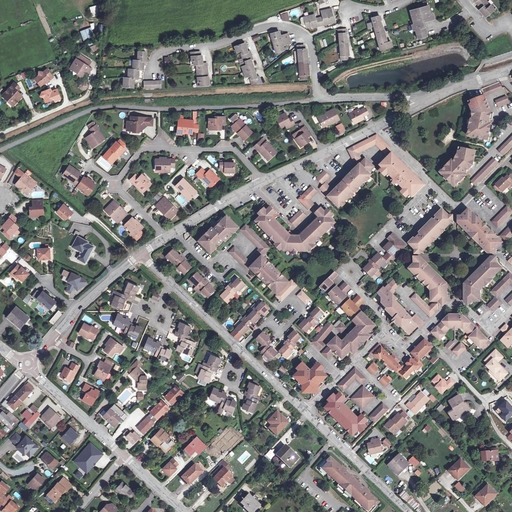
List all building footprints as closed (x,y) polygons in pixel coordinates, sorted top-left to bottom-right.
[(486,16),(494,9),(486,0),(474,0),(481,8),(479,9),(486,16)] [(97,5),(90,6),(91,16),(98,16),(97,5)] [(423,22),(434,19),(433,14),(431,14),(428,6),(410,11),(414,25),(411,25),(413,30),(415,30),(417,39),(427,36),(425,30),(427,29),(426,26),(425,26),(423,22)] [(323,16),(316,18),(315,14),(304,17),(307,27),(313,26),(313,27),(335,22),(334,15),(333,16),(331,8),(321,11),(323,16)] [(282,20),(290,21),(288,12),(281,14),(282,20)] [(381,27),(379,20),(381,20),(380,15),(372,18),(381,50),(392,46),(391,41),(387,42),(383,27),(381,27)] [(79,31),(83,41),(94,37),(90,27),(79,31)] [(348,42),(348,37),(347,37),(346,33),(347,33),(347,29),(338,30),(340,42),(341,60),(348,59),(348,55),(349,55),(349,49),(348,49),(347,47),(349,47),(348,42)] [(284,50),(283,45),(291,43),(288,34),(280,36),(279,31),(271,33),(276,52),(284,50)] [(96,43),(88,47),(90,52),(99,48),(96,43)] [(242,58),(239,59),(246,77),(250,75),(253,83),(261,80),(259,76),(257,77),(251,60),(253,59),(250,51),(248,52),(245,43),(235,47),(237,52),(240,51),(241,50),(244,58),(242,58)] [(303,60),(308,60),(307,49),(304,49),(304,45),(297,45),(300,79),(307,79),(307,75),(309,74),(308,63),(303,64),(303,60)] [(146,52),(138,51),(138,60),(133,60),(133,69),(128,69),(128,78),(124,77),(123,86),(134,87),(134,78),(138,79),(139,69),(143,70),(144,61),(146,61),(147,57),(146,57),(146,52)] [(205,65),(205,63),(203,63),(202,55),(200,55),(200,52),(191,52),(192,61),(193,61),(194,65),(196,64),(198,82),(200,82),(200,86),(209,85),(208,76),(207,77),(206,73),(208,73),(207,65),(205,65)] [(84,73),(88,66),(87,66),(90,61),(81,56),(79,60),(78,60),(76,63),(74,61),(71,67),(77,71),(76,72),(82,76),(84,73)] [(93,69),(88,66),(84,73),(88,75),(93,69)] [(53,77),(47,69),(43,72),(39,71),(39,76),(35,78),(41,86),(49,80),(53,77)] [(77,85),(84,91),(89,85),(83,79),(77,85)] [(500,82),(482,89),(485,96),(502,89),(500,82)] [(14,83),(6,92),(7,93),(4,97),(8,101),(9,99),(15,104),(22,96),(17,91),(20,88),(14,83)] [(50,89),(42,92),(40,96),(44,98),(46,102),(54,99),(55,101),(61,99),(57,89),(51,91),(50,89)] [(481,136),(481,138),(488,140),(491,124),(489,123),(491,112),(485,96),(472,101),(473,103),(471,104),(474,112),(475,113),(476,114),(474,115),(472,125),(471,124),(468,135),(478,138),(479,136),(481,136)] [(499,107),(509,103),(507,96),(496,101),(499,107)] [(365,108),(360,111),(359,109),(349,114),(354,123),(364,119),(363,117),(368,114),(365,108)] [(335,122),(338,120),(332,109),(317,117),(322,126),(328,123),(328,124),(334,121),(335,122)] [(236,112),(229,118),(232,122),(239,116),(236,112)] [(291,117),(288,119),(285,113),(276,118),(281,127),(285,125),(287,128),(295,124),(291,117)] [(142,125),(149,126),(149,118),(131,116),(130,121),(127,121),(127,127),(130,127),(129,130),(142,131),(142,125)] [(221,125),(226,125),(226,117),(215,116),(215,119),(208,119),(208,130),(221,130),(221,125)] [(183,121),(179,120),(177,132),(182,133),(188,134),(188,132),(192,133),(192,132),(198,132),(199,125),(197,125),(193,124),(193,121),(189,120),(189,122),(186,121),(186,120),(183,119),(183,121)] [(240,119),(232,125),(238,132),(237,133),(244,140),(252,132),(240,119)] [(98,142),(104,138),(98,129),(99,129),(96,125),(90,129),(93,133),(85,138),(92,148),(99,143),(98,142)] [(304,126),(301,128),(302,128),(304,132),(295,139),(300,147),(310,141),(309,139),(307,137),(310,135),(304,126)] [(295,139),(304,132),(302,128),(292,134),(295,139)] [(504,155),(511,146),(511,136),(499,150),(504,155)] [(390,148),(380,139),(372,137),(355,146),(358,153),(375,144),(385,154),(389,150),(390,148)] [(264,154),(269,159),(277,152),(263,138),(254,146),(257,150),(258,150),(263,156),(264,154)] [(117,155),(119,156),(125,149),(116,142),(103,157),(110,163),(117,155)] [(355,146),(350,149),(351,151),(349,152),(354,162),(361,158),(359,155),(358,153),(355,146)] [(451,179),(451,182),(455,186),(467,175),(465,173),(473,165),(476,151),(463,148),(462,151),(459,151),(458,155),(460,156),(458,159),(457,158),(453,161),(452,160),(441,172),(445,176),(448,176),(450,177),(451,179)] [(117,155),(110,163),(111,164),(119,156),(117,155)] [(382,167),(390,175),(403,188),(411,196),(412,194),(414,196),(422,188),(419,185),(422,182),(414,174),(412,175),(411,174),(410,176),(402,168),(403,167),(402,165),(403,164),(395,156),(392,159),(390,156),(382,164),(383,165),(382,167)] [(166,168),(170,168),(170,167),(174,167),(175,159),(170,159),(170,160),(166,160),(166,159),(163,159),(163,158),(160,158),(160,159),(155,159),(155,170),(160,170),(160,171),(166,171),(166,168)] [(339,208),(377,169),(366,158),(355,169),(354,168),(345,176),(347,178),(339,186),(337,184),(332,190),(325,183),(320,189),(339,208)] [(494,158),(474,178),(479,183),(499,164),(494,158)] [(225,162),(225,160),(220,160),(220,168),(224,172),(234,172),(234,163),(233,162),(225,162)] [(414,174),(403,164),(402,165),(403,167),(402,168),(410,176),(411,174),(412,175),(414,174)] [(74,184),(77,186),(82,179),(78,177),(80,175),(77,172),(78,171),(69,165),(63,175),(74,183),(74,184)] [(388,177),(390,175),(382,167),(380,169),(388,177)] [(214,176),(215,175),(210,170),(206,173),(202,168),(196,174),(201,178),(210,187),(218,180),(214,176)] [(324,175),(322,173),(317,179),(322,184),(330,176),(326,173),(324,175)] [(15,185),(24,192),(26,188),(29,191),(35,185),(30,180),(30,179),(24,174),(15,185)] [(133,183),(135,182),(138,185),(136,186),(143,192),(151,184),(142,174),(138,177),(135,174),(130,180),(133,183)] [(510,184),(511,186),(511,185),(511,179),(509,177),(508,175),(504,179),(503,177),(496,184),(497,185),(495,187),(499,191),(501,189),(503,191),(507,187),(510,184)] [(90,181),(87,179),(86,179),(83,177),(82,179),(77,186),(86,193),(86,192),(90,194),(96,185),(92,183),(93,181),(91,180),(90,181)] [(183,192),(190,199),(197,192),(183,178),(175,186),(182,193),(183,192)] [(477,186),(479,183),(474,178),(471,181),(477,186)] [(309,199),(317,192),(312,186),(298,199),(308,210),(314,204),(309,199)] [(411,196),(403,188),(401,190),(409,198),(411,196)] [(183,192),(182,193),(189,200),(190,199),(183,192)] [(166,214),(170,219),(178,211),(164,197),(155,206),(165,215),(166,214)] [(33,205),(33,207),(30,207),(30,216),(38,216),(38,214),(43,213),(42,204),(41,205),(40,200),(32,200),(33,205)] [(113,216),(120,223),(127,215),(124,212),(125,211),(114,201),(105,210),(112,217),(113,216)] [(73,213),(63,204),(56,212),(64,219),(66,218),(67,219),(73,213)] [(492,221),(498,227),(511,212),(511,210),(507,206),(492,221)] [(263,215),(261,216),(256,221),(277,243),(280,246),(282,249),(285,251),(306,251),(308,249),(311,246),(314,243),(336,223),(331,218),(329,216),(332,214),(328,210),(325,212),(321,208),(316,213),(318,215),(315,218),(302,231),(301,231),(299,233),(298,235),(293,235),(293,233),(290,230),(288,232),(275,219),(277,217),(275,214),(272,211),(274,210),(271,207),(267,211),(264,208),(260,212),(263,215)] [(450,221),(453,221),(453,215),(449,215),(443,209),(437,214),(438,216),(437,217),(436,216),(425,227),(424,226),(417,232),(417,235),(414,238),(409,243),(415,249),(415,253),(421,253),(421,251),(423,251),(450,223),(450,221)] [(497,248),(500,245),(502,242),(494,234),(491,231),(488,229),(483,223),(480,221),(478,218),(469,209),(466,212),(463,215),(461,215),(458,215),(458,221),(472,235),(473,235),(477,239),(477,240),(491,253),(497,253),(497,249),(497,248)] [(295,226),(306,216),(301,210),(290,221),(295,226)] [(4,234),(8,237),(11,234),(18,227),(13,223),(18,219),(12,214),(8,218),(9,219),(2,227),(6,230),(7,231),(4,234)] [(203,240),(201,243),(211,253),(217,248),(216,247),(218,246),(219,244),(219,245),(225,240),(226,241),(231,235),(232,234),(234,232),(234,233),(239,227),(229,217),(227,220),(225,218),(222,222),(223,224),(221,226),(219,228),(218,226),(215,229),(213,228),(210,231),(211,233),(209,235),(207,237),(206,235),(202,239),(203,240)] [(143,227),(136,219),(135,220),(132,218),(125,224),(128,227),(127,228),(131,232),(132,231),(136,234),(133,237),(136,240),(143,233),(140,230),(143,227)] [(488,253),(491,253),(477,240),(477,239),(473,235),(472,235),(458,221),(458,223),(488,253)] [(511,235),(511,224),(501,236),(506,241),(511,235)] [(252,266),(262,256),(270,248),(246,225),(241,230),(259,248),(248,259),(235,247),(230,252),(248,270),(251,268),(252,266)] [(90,254),(89,254),(90,252),(93,246),(87,243),(88,242),(78,237),(80,233),(76,231),(74,235),(78,237),(72,247),(76,249),(77,249),(80,251),(81,249),(83,250),(82,253),(81,252),(78,259),(85,263),(90,254)] [(398,249),(400,252),(406,246),(392,233),(387,238),(390,241),(390,242),(398,249)] [(398,249),(390,242),(384,248),(389,252),(386,255),(383,258),(379,253),(373,260),(371,259),(370,260),(367,263),(368,265),(365,268),(364,269),(368,273),(372,277),(375,274),(378,271),(378,270),(377,270),(380,267),(380,268),(386,261),(390,264),(392,261),(395,259),(394,258),(392,255),(398,249)] [(5,243),(1,247),(0,245),(0,258),(6,251),(10,247),(5,243)] [(50,248),(38,249),(38,259),(50,259),(50,248)] [(398,249),(392,255),(394,258),(400,252),(398,249)] [(175,262),(177,264),(184,257),(181,255),(180,256),(174,250),(167,257),(173,263),(175,262)] [(262,256),(252,266),(255,269),(253,270),(257,274),(258,273),(260,275),(263,277),(261,278),(267,284),(269,283),(271,285),(273,287),(271,288),(275,292),(277,291),(279,293),(278,294),(276,296),(282,301),(297,286),(292,280),(289,283),(284,277),(283,278),(281,275),(270,264),(270,265),(267,262),(268,262),(262,256)] [(187,260),(184,257),(177,264),(180,267),(179,268),(185,275),(192,268),(186,261),(187,260)] [(423,263),(418,257),(415,257),(415,260),(415,263),(413,265),(413,272),(431,290),(432,290),(432,299),(434,299),(434,301),(439,301),(447,301),(447,286),(444,283),(445,282),(426,263),(423,263)] [(464,301),(467,304),(470,301),(472,301),(480,301),(480,290),(484,286),(488,282),(493,278),(500,270),(499,268),(500,266),(497,263),(497,260),(496,257),(491,257),(491,260),(488,260),(466,282),(469,285),(464,289),(464,301)] [(21,268),(18,265),(10,273),(14,276),(15,275),(18,277),(22,281),(29,274),(21,267),(21,268)] [(74,287),(78,291),(87,282),(83,278),(81,279),(80,279),(81,277),(64,269),(62,275),(70,278),(68,282),(72,284),(71,286),(70,285),(67,291),(71,293),(74,287)] [(331,279),(332,280),(338,275),(335,272),(320,286),(323,289),(324,288),(327,291),(334,284),(331,281),(330,280),(331,279)] [(198,285),(201,288),(208,280),(205,278),(204,279),(197,273),(190,280),(197,286),(198,285)] [(491,292),(497,297),(510,284),(511,285),(511,275),(510,273),(491,292)] [(232,283),(229,286),(236,293),(238,290),(240,292),(246,285),(239,278),(233,285),(232,283)] [(211,283),(208,280),(201,288),(203,290),(202,291),(209,298),(216,291),(209,285),(211,283)] [(399,285),(394,280),(385,289),(384,287),(379,292),(381,293),(379,294),(385,300),(384,301),(387,304),(385,306),(388,308),(391,310),(390,312),(396,318),(398,321),(396,323),(400,326),(401,325),(407,331),(409,329),(412,332),(418,326),(419,328),(424,323),(416,315),(412,318),(404,310),(405,309),(396,300),(397,299),(392,293),(393,292),(392,291),(393,290),(399,285)] [(340,290),(339,289),(336,286),(329,293),(332,296),(331,297),(334,300),(337,302),(338,301),(340,304),(347,297),(345,294),(343,293),(344,292),(346,293),(351,288),(348,285),(345,282),(340,288),(342,289),(340,290)] [(135,291),(137,292),(139,287),(130,283),(128,288),(127,287),(125,291),(126,292),(125,295),(127,296),(134,299),(135,296),(133,295),(135,291)] [(233,296),(236,293),(229,286),(226,289),(227,290),(221,297),(228,303),(235,297),(233,296)] [(37,290),(32,296),(36,300),(37,299),(41,302),(42,301),(46,304),(45,305),(49,309),(56,302),(43,291),(41,293),(37,290)] [(126,300),(127,296),(125,295),(123,295),(114,291),(112,295),(115,296),(113,300),(115,300),(113,305),(122,309),(124,304),(122,303),(124,299),(126,300)] [(306,304),(311,300),(302,291),(298,295),(306,304)] [(26,293),(22,301),(28,303),(31,296),(26,293)] [(430,317),(435,312),(429,307),(416,294),(411,298),(430,317)] [(354,303),(352,302),(350,300),(343,307),(345,309),(344,310),(347,313),(350,316),(351,315),(353,317),(360,310),(358,308),(356,306),(358,305),(359,306),(364,301),(361,298),(359,295),(353,301),(355,302),(354,303)] [(493,306),(496,308),(501,303),(496,298),(488,306),(490,308),(493,306)] [(254,310),(259,316),(262,313),(263,315),(270,308),(263,301),(256,308),(255,306),(252,309),(254,310)] [(16,307),(7,317),(20,328),(24,323),(23,321),(27,316),(16,307)] [(313,315),(310,318),(316,324),(319,321),(318,320),(324,314),(317,307),(311,314),(313,315)] [(53,324),(62,314),(58,310),(49,321),(53,324)] [(259,316),(254,310),(247,317),(246,315),(243,318),(250,325),(253,322),(254,324),(261,317),(259,316)] [(332,348),(335,351),(343,359),(351,351),(356,350),(362,345),(367,339),(367,334),(376,326),(364,314),(362,312),(353,320),(359,326),(357,327),(351,334),(344,341),(343,342),(337,337),(329,345),(330,346),(322,353),(328,359),(332,355),(333,353),(330,351),(332,348)] [(121,317),(122,316),(118,314),(114,322),(118,324),(118,326),(122,328),(123,326),(126,328),(128,322),(130,319),(126,317),(126,319),(121,317)] [(453,319),(453,315),(449,315),(449,316),(448,316),(434,331),(435,332),(434,334),(440,340),(445,335),(444,333),(450,328),(453,328),(454,328),(458,328),(462,328),(464,330),(468,333),(467,335),(480,348),(481,346),(484,349),(489,344),(485,340),(486,338),(479,331),(477,332),(476,331),(475,332),(472,329),(474,327),(471,323),(469,321),(466,321),(466,318),(464,316),(462,316),(462,315),(458,315),(458,319),(453,319)] [(248,328),(250,325),(243,318),(241,321),(242,322),(236,328),(243,335),(249,329),(248,328)] [(314,327),(316,324),(310,318),(307,320),(306,319),(300,325),(306,332),(312,326),(314,327)] [(141,327),(136,326),(135,327),(131,325),(132,324),(128,322),(126,328),(125,329),(125,331),(128,332),(127,334),(132,336),(132,334),(137,336),(141,327)] [(175,335),(182,337),(183,338),(188,340),(189,336),(187,335),(188,331),(187,331),(189,326),(180,322),(178,327),(180,328),(178,332),(176,331),(175,335)] [(320,349),(325,343),(322,341),(334,327),(329,322),(322,330),(312,342),(318,347),(320,349)] [(341,322),(336,327),(341,333),(347,327),(341,322)] [(79,333),(86,337),(86,336),(89,337),(93,340),(99,330),(92,326),(91,327),(84,323),(79,333)] [(511,326),(510,328),(510,329),(509,330),(508,328),(509,327),(506,324),(503,327),(501,330),(503,332),(505,334),(506,335),(505,336),(504,335),(500,339),(507,346),(511,341),(511,326)] [(287,341),(294,347),(297,344),(295,343),(302,337),(295,330),(289,337),(290,338),(287,341)] [(265,349),(269,345),(271,343),(268,340),(270,339),(264,332),(257,339),(263,345),(262,346),(265,349)] [(155,355),(155,354),(159,346),(160,342),(157,341),(156,343),(152,341),(153,339),(148,337),(145,346),(149,348),(148,350),(152,351),(151,354),(155,355)] [(180,346),(178,345),(176,350),(185,353),(187,349),(189,350),(191,345),(189,345),(190,341),(188,340),(183,338),(182,337),(180,341),(182,342),(180,346)] [(111,356),(114,352),(118,351),(122,346),(111,338),(108,341),(110,343),(108,347),(107,346),(104,350),(111,356)] [(376,347),(372,352),(378,357),(380,360),(382,358),(386,361),(389,365),(392,368),(396,372),(397,371),(398,370),(404,376),(406,378),(414,371),(416,369),(419,365),(420,367),(423,364),(419,360),(422,358),(425,354),(426,356),(429,353),(428,352),(431,348),(433,346),(427,341),(426,342),(424,340),(420,345),(422,348),(420,350),(417,347),(412,353),(416,357),(417,358),(415,361),(413,360),(412,358),(406,364),(408,365),(405,368),(403,366),(403,365),(402,366),(398,362),(394,359),(391,356),(387,352),(382,347),(379,350),(376,347)] [(294,347),(287,341),(285,343),(286,345),(280,351),(283,355),(287,358),(293,352),(292,350),(294,348),(294,347)] [(458,356),(466,348),(461,343),(453,351),(458,356)] [(278,353),(269,345),(265,349),(262,352),(271,361),(278,353)] [(171,351),(167,349),(166,351),(162,349),(163,347),(159,346),(155,354),(159,356),(158,358),(162,359),(163,358),(168,359),(171,351)] [(496,350),(485,361),(488,364),(487,365),(491,370),(490,371),(497,378),(501,374),(502,375),(506,371),(497,363),(503,357),(496,350)] [(218,363),(219,364),(221,359),(213,355),(211,360),(209,359),(207,363),(209,364),(207,368),(213,370),(216,371),(218,368),(216,367),(218,363)] [(439,358),(436,355),(431,361),(434,364),(439,358)] [(146,376),(138,367),(141,365),(137,360),(128,370),(131,373),(130,374),(138,383),(138,390),(146,390),(146,384),(146,376)] [(101,361),(98,366),(99,367),(94,375),(103,380),(111,367),(110,366),(104,363),(101,361)] [(319,385),(322,382),(328,376),(323,370),(325,368),(319,362),(314,368),(315,369),(312,371),(310,372),(308,369),(309,368),(303,362),(298,368),(300,371),(296,374),(298,376),(296,378),(300,382),(303,385),(303,388),(303,393),(311,393),(311,390),(319,390),(319,388),(319,385)] [(76,373),(79,367),(72,363),(69,369),(65,367),(60,376),(70,382),(75,372),(76,373)] [(373,375),(379,369),(373,364),(368,369),(373,375)] [(208,382),(210,378),(209,377),(210,373),(212,374),(213,370),(207,368),(206,367),(205,366),(203,370),(202,369),(200,373),(201,374),(200,379),(208,382)] [(285,374),(287,370),(281,366),(279,370),(285,374)] [(340,384),(345,390),(356,379),(361,384),(367,379),(356,368),(340,384)] [(507,373),(506,371),(502,375),(501,374),(497,378),(500,381),(507,373)] [(380,381),(385,386),(390,381),(385,375),(380,381)] [(437,385),(436,387),(442,393),(448,387),(449,388),(454,382),(451,378),(445,384),(442,381),(443,380),(438,375),(433,381),(437,385)] [(250,382),(248,387),(249,388),(248,392),(246,391),(244,394),(247,396),(253,398),(255,395),(256,395),(258,391),(256,391),(258,386),(250,382)] [(88,396),(85,394),(82,400),(91,405),(99,391),(95,389),(94,391),(92,390),(93,388),(86,384),(83,389),(87,392),(89,393),(88,396)] [(15,395),(22,401),(31,391),(25,385),(15,395)] [(172,390),(165,397),(172,404),(183,393),(176,386),(172,390)] [(364,386),(353,397),(364,408),(374,397),(364,386)] [(217,391),(218,390),(214,388),(210,396),(214,398),(214,400),(218,402),(219,400),(222,402),(224,397),(226,393),(222,391),(222,393),(217,391)] [(361,429),(363,430),(367,426),(365,424),(368,420),(362,414),(359,418),(343,402),(346,398),(340,392),(337,396),(334,394),(330,398),(332,400),(332,401),(331,402),(325,408),(329,411),(331,409),(333,411),(331,413),(338,419),(340,417),(342,419),(343,421),(341,423),(348,430),(350,427),(352,429),(350,431),(353,435),(359,430),(360,428),(361,429)] [(410,403),(409,402),(406,405),(415,414),(429,400),(421,392),(415,397),(410,403)] [(22,401),(15,395),(8,403),(5,400),(1,404),(6,408),(9,405),(14,410),(22,401)] [(463,410),(465,413),(470,410),(466,403),(464,403),(459,395),(449,401),(454,409),(449,413),(453,420),(462,414),(461,412),(463,410)] [(246,404),(244,403),(242,408),(253,412),(256,404),(255,403),(256,399),(253,398),(247,396),(246,399),(248,400),(246,404)] [(237,402),(232,400),(231,402),(227,400),(228,398),(224,397),(222,402),(221,403),(218,412),(221,414),(223,409),(228,411),(229,409),(233,411),(237,402)] [(364,408),(353,397),(351,398),(362,409),(364,408)] [(511,405),(507,400),(500,406),(505,412),(502,415),(507,420),(511,415),(511,405)] [(157,405),(150,412),(157,419),(169,408),(161,401),(157,405)] [(117,415),(122,410),(114,403),(102,416),(114,427),(122,419),(117,415)] [(383,403),(370,417),(375,422),(389,409),(383,403)] [(441,404),(436,408),(440,412),(445,408),(441,404)] [(49,422),(53,426),(60,419),(50,408),(40,418),(45,422),(47,420),(49,422)] [(22,414),(27,418),(29,420),(32,416),(26,410),(22,414)] [(117,415),(122,419),(126,414),(122,410),(117,415)] [(17,423),(19,420),(9,411),(6,415),(2,412),(0,414),(0,419),(11,429),(17,423)] [(24,425),(28,428),(40,414),(37,412),(36,413),(35,413),(34,413),(32,416),(29,420),(24,425)] [(272,425),(270,428),(277,435),(289,423),(277,412),(269,422),(272,425)] [(400,427),(401,428),(407,421),(405,419),(400,414),(399,413),(393,420),(392,419),(386,425),(394,433),(400,427)] [(154,423),(148,417),(137,428),(143,434),(154,423)] [(19,420),(17,423),(25,430),(28,428),(24,425),(23,423),(19,420)] [(428,424),(422,430),(426,433),(431,428),(428,424)] [(69,443),(76,436),(77,434),(70,428),(62,437),(69,443)] [(167,450),(175,443),(167,436),(168,435),(161,428),(151,439),(157,446),(158,445),(160,443),(167,450)] [(127,431),(123,434),(133,443),(137,439),(130,432),(129,433),(127,431)] [(16,433),(11,439),(18,446),(20,447),(18,449),(24,454),(26,453),(28,450),(32,454),(36,450),(32,446),(34,443),(26,436),(23,439),(16,433)] [(185,448),(191,454),(195,450),(196,451),(197,451),(200,453),(207,447),(197,437),(185,448)] [(374,439),(375,442),(372,442),(368,443),(370,454),(383,451),(380,438),(374,439)] [(90,443),(74,462),(87,473),(103,454),(90,443)] [(165,452),(167,450),(160,443),(158,445),(165,452)] [(284,459),(291,466),(299,458),(286,446),(277,455),(283,460),(284,459)] [(492,451),(490,451),(482,452),(483,460),(492,459),(492,461),(499,460),(498,448),(492,449),(492,451)] [(57,461),(47,452),(41,459),(52,468),(57,461)] [(14,457),(21,463),(24,459),(17,453),(14,457)] [(398,473),(409,463),(400,454),(389,465),(398,473)] [(409,460),(415,466),(420,462),(414,456),(409,460)] [(331,458),(327,461),(329,463),(324,468),(329,474),(363,506),(363,505),(369,510),(374,505),(376,506),(379,502),(368,492),(370,491),(364,486),(363,487),(362,486),(348,474),(349,474),(347,473),(348,472),(343,467),(341,468),(331,458)] [(178,464),(172,459),(162,468),(169,475),(176,469),(175,467),(178,464)] [(470,468),(461,459),(450,470),(458,479),(470,468)] [(223,469),(216,476),(214,479),(222,487),(233,476),(228,471),(231,468),(223,460),(218,464),(220,466),(223,469)] [(196,464),(182,477),(190,485),(203,472),(196,464)] [(213,474),(216,476),(223,469),(220,466),(213,474)] [(79,468),(74,475),(80,480),(86,473),(79,468)] [(35,490),(44,480),(38,474),(29,484),(35,490)] [(58,483),(48,494),(55,500),(64,489),(66,491),(71,485),(63,478),(58,483)] [(3,502),(6,498),(2,495),(9,487),(2,481),(0,482),(0,505),(1,505),(3,502)] [(461,492),(465,488),(459,481),(454,485),(461,492)] [(122,482),(116,489),(126,498),(128,496),(131,498),(134,494),(132,492),(132,491),(122,482)] [(292,482),(286,489),(291,494),(297,487),(292,482)] [(488,485),(477,496),(485,505),(497,494),(488,485)] [(399,494),(413,508),(418,504),(404,489),(399,494)] [(250,511),(259,503),(261,505),(264,502),(255,494),(253,498),(248,493),(240,503),(249,511),(250,511)] [(55,500),(48,494),(45,497),(52,503),(55,500)] [(3,502),(6,506),(4,508),(1,511),(13,511),(18,507),(11,501),(13,499),(9,495),(6,498),(3,502)] [(109,506),(106,504),(99,511),(114,511),(118,509),(112,503),(109,506)]
